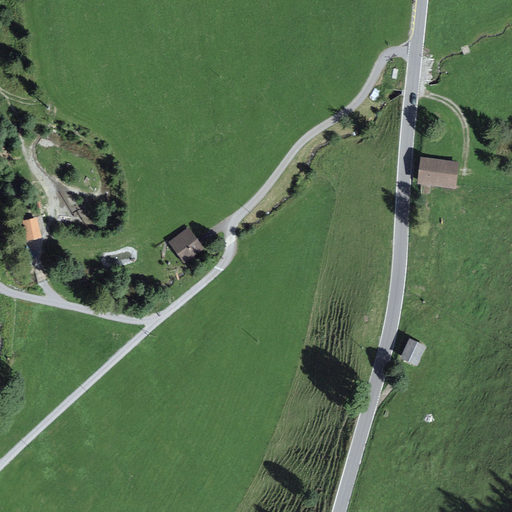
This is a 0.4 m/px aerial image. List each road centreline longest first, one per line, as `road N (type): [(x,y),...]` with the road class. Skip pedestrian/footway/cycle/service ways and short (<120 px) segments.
road 1 (tertiary): [(421,0),(394,304),(340,511)]
road 2 (track): [(153,324),(220,266),(233,219),(294,148),(344,114),(389,53),(415,52)]
road 3 (track): [(0,463),(153,324)]
road 4 (track): [(154,0),(43,98),(2,92)]
road 5 (track): [(153,324),(0,289)]
